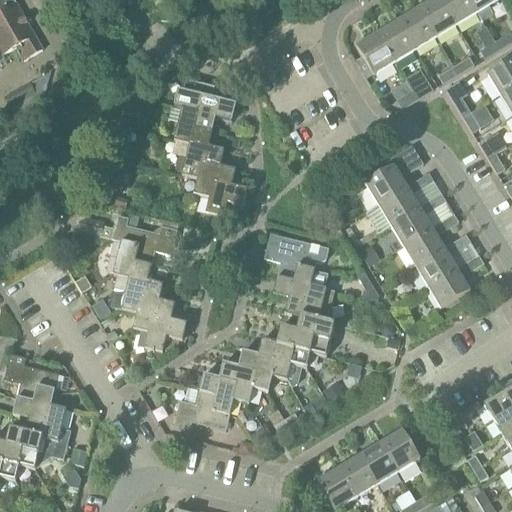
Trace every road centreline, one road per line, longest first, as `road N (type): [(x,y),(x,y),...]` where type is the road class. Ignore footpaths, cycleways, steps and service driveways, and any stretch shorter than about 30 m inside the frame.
road 1 (residential): [(316,31),(371,122),(417,141),(451,173),(511,275)]
road 2 (residential): [(145,467),(31,272)]
road 3 (residential): [(316,31),(249,69),(209,69),(111,26)]
road 4 (residential): [(288,511),(145,467)]
